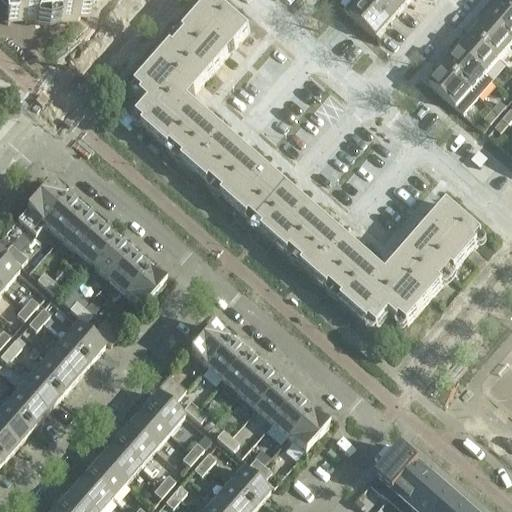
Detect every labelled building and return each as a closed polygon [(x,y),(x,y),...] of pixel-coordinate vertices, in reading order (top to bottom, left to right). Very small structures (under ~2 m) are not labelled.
[(0,0),(0,7),(6,13),(7,27),(37,25),(37,27),(59,26),(59,24),(88,22),(88,5),(93,5),(97,0),(0,0)] [(356,0),(344,14),(377,43),(391,26),(361,0),(356,0)] [(361,0),(391,26),(406,10),(394,0),(361,0)] [(394,0),(406,10),(414,0),(394,0)] [(511,0),(507,0),(501,7),(511,16),(511,0)] [(341,304),(368,328),(370,325),(377,332),(390,318),(398,325),(400,322),(407,329),(443,288),(441,286),(452,273),(455,275),(478,249),(476,246),(482,239),(447,208),(386,278),(189,105),(250,35),(215,4),(208,12),(206,10),(183,36),(185,38),(174,52),(171,49),(135,90),(143,97),(141,99),(149,107),(137,121),(144,127),(142,130),(168,153),(171,150),(184,162),(182,165),(208,188),(210,185),(224,197),(221,199),(248,223),(250,220),(264,232),(262,235),(288,258),(290,255),(303,267),(301,270),(328,293),(330,290),(343,302),(341,304)] [(487,23),(511,45),(511,16),(501,7),(487,23)] [(473,40),(499,63),(511,48),(511,45),(487,23),(473,40)] [(458,56),(485,79),(499,63),(473,40),(458,56)] [(444,72),(478,102),(493,86),(485,79),(458,56),(444,72)] [(147,57),(137,67),(144,73),(153,63),(147,57)] [(429,89),(463,119),(478,102),(444,72),(429,89)] [(492,114),(498,120),(506,111),(500,105),(492,114)] [(484,124),(490,129),(498,120),(492,114),(484,124)] [(511,115),(503,124),(509,129),(511,125),(511,115)] [(503,124),(495,133),(501,138),(509,129),(503,124)] [(50,187),(34,206),(51,222),(68,203),(65,201),(66,201),(50,187)] [(44,230),(60,244),(84,217),(88,213),(77,203),(73,208),(68,203),(51,222),(44,230)] [(35,241),(44,230),(51,222),(34,206),(17,225),(35,241)] [(60,244),(76,259),(100,232),(100,231),(104,227),(93,217),(89,222),(84,217),(60,244)] [(76,259),(92,273),(116,246),(120,241),(109,232),(105,236),(100,232),(76,259)] [(20,239),(11,249),(20,256),(29,246),(20,239)] [(92,273),(109,287),(132,260),(136,255),(125,246),(121,250),(116,246),(92,273)] [(4,257),(12,265),(19,257),(11,250),(4,257)] [(12,265),(20,272),(27,264),(19,257),(12,265)] [(109,287),(125,301),(149,274),(153,270),(142,260),(138,265),(132,260),(109,287)] [(0,263),(0,292),(4,296),(19,279),(0,263)] [(149,274),(125,301),(141,316),(165,288),(150,275),(149,274)] [(37,286),(45,293),(51,286),(43,278),(37,286)] [(45,293),(53,300),(60,293),(51,286),(45,293)] [(31,304),(23,312),(31,319),(38,311),(31,304)] [(69,315),(77,322),(84,314),(76,307),(69,315)] [(16,321),(24,327),(31,319),(23,312),(16,321)] [(77,322),(86,329),(92,321),(84,314),(77,322)] [(43,315),(35,323),(43,329),(50,321),(43,315)] [(35,323),(28,331),(35,337),(43,329),(35,323)] [(104,324),(94,336),(111,351),(121,339),(104,324)] [(76,329),(61,346),(89,370),(104,353),(76,329)] [(189,358),(206,373),(234,341),(233,340),(230,344),(228,343),(213,331),(189,358)] [(2,336),(0,338),(0,348),(2,351),(10,343),(2,336)] [(206,373),(223,387),(250,355),(246,360),(240,355),(244,350),(234,341),(206,373)] [(61,346),(47,362),(75,386),(89,370),(61,346)] [(14,347),(7,355),(14,361),(21,353),(14,347)] [(7,355),(0,362),(0,363),(7,370),(14,361),(7,355)] [(223,387),(239,401),(267,370),(266,369),(262,374),(257,369),(261,365),(250,355),(223,387)] [(47,362),(33,378),(61,403),(75,386),(47,362)] [(239,401),(255,416),(283,384),(282,384),(278,388),(273,383),(277,379),(267,370),(239,401)] [(33,378),(19,394),(46,419),(61,403),(33,378)] [(158,393),(176,408),(186,396),(169,381),(158,393)] [(255,416),(271,430),(299,398),(298,398),(294,402),(289,398),(293,393),(283,384),(255,416)] [(19,394),(4,411),(32,435),(46,419),(19,394)] [(271,430),(287,444),(311,417),(305,412),(309,407),(299,398),(271,430)] [(157,399),(142,416),(170,441),(184,424),(157,399)] [(183,415),(191,422),(198,414),(190,407),(183,415)] [(4,411),(0,415),(0,435),(18,451),(32,435),(4,411)] [(191,422),(200,429),(206,422),(198,414),(191,422)] [(142,416),(128,433),(155,457),(170,441),(142,416)] [(311,417),(287,444),(289,446),(304,459),(328,432),(311,417)] [(128,433),(113,449),(141,473),(155,457),(128,433)] [(0,435),(0,464),(3,468),(18,451),(0,435)] [(216,443),(224,450),(231,443),(222,436),(216,443)] [(224,450),(232,458),(239,450),(231,443),(224,450)] [(113,449),(99,465),(127,489),(141,473),(113,449)] [(189,457),(196,464),(203,456),(196,449),(189,457)] [(419,469),(402,454),(376,483),(393,498),(419,469)] [(181,465),(189,472),(196,464),(189,457),(181,465)] [(208,459),(201,468),(208,474),(215,466),(208,459)] [(248,472),(256,479),(263,472),(255,464),(248,472)] [(99,465),(85,481),(112,506),(127,489),(99,465)] [(201,468),(193,476),(201,482),(208,474),(201,468)] [(393,498),(408,511),(410,511),(436,483),(419,469),(393,498)] [(256,479),(265,486),(271,479),(263,472),(256,479)] [(242,474),(227,491),(250,511),(257,511),(269,498),(242,474)] [(85,481),(70,498),(86,511),(106,511),(112,506),(85,481)] [(167,482),(160,490),(168,496),(175,488),(167,482)] [(410,511),(438,511),(452,497),(436,483),(410,511)] [(153,498),(161,504),(168,496),(160,490),(153,498)] [(250,511),(227,491),(212,507),(218,511),(250,511)] [(179,492),(172,500),(180,507),(187,499),(179,492)] [(438,511),(467,511),(468,511),(452,497),(438,511)] [(86,511),(70,498),(57,511),(86,511)] [(172,500),(165,508),(168,511),(174,511),(180,507),(172,500)]
